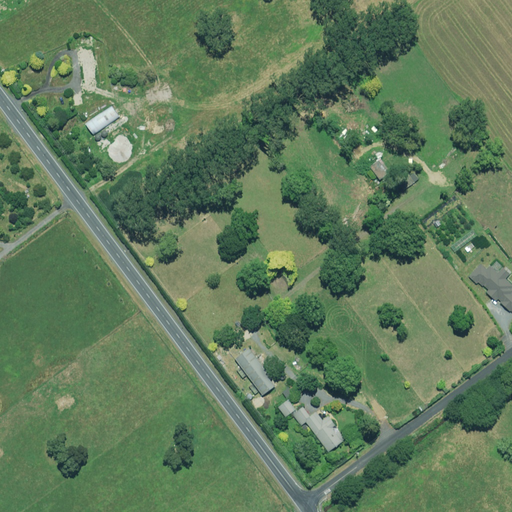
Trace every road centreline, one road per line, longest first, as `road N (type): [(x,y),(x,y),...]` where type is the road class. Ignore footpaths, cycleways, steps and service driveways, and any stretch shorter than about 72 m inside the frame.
road 1 (primary): [(0,95),(305,505)]
road 2 (unclassified): [(305,505),(511,353)]
